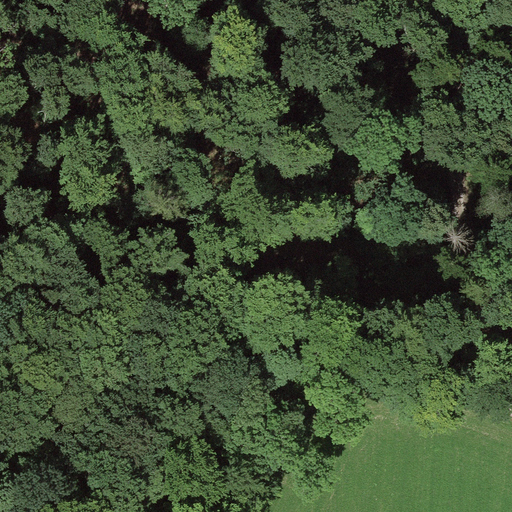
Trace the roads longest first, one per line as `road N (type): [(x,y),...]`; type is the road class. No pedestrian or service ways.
road 1 (track): [(0,30),(199,74),(227,96),(297,369),(332,388)]
road 2 (track): [(511,372),(458,205),(464,66),(453,0)]
road 3 (track): [(219,511),(238,462),(274,420),(332,388),(389,382),(511,395)]
